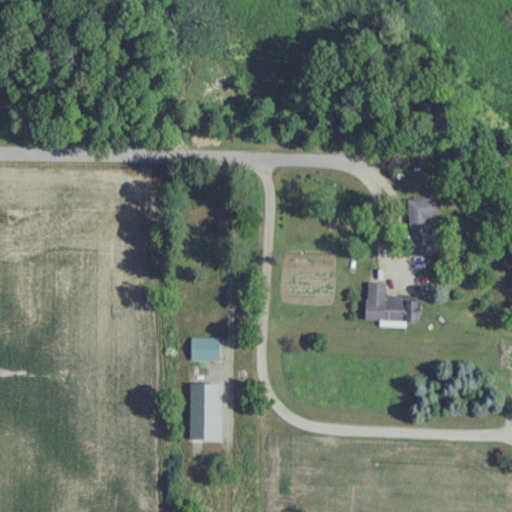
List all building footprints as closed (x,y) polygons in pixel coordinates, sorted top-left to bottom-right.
[(412,254),(437,253),(435,198),(410,199),(412,254)] [(213,201),(186,202),(187,226),(214,225),(213,201)] [(366,319),(380,320),(380,325),(407,325),(407,322),(418,322),(418,298),(385,297),(386,283),(366,283),(366,319)] [(195,331),(195,291),(175,291),(175,331),(195,331)] [(220,360),(220,336),(191,336),(191,360),(220,360)]
